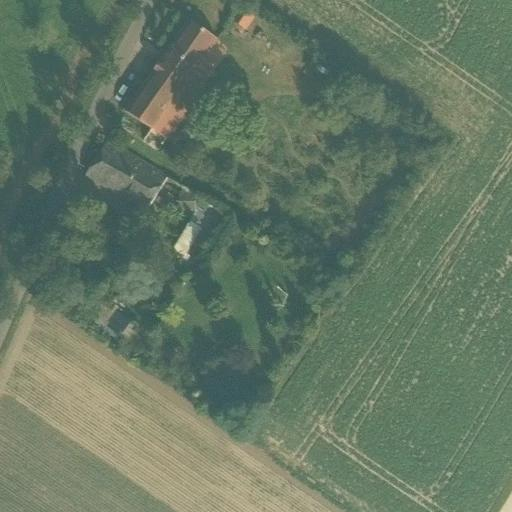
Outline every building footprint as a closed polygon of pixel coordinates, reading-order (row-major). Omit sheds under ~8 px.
[(245,30),(253,19),(243,12),(235,23),(245,30)] [(189,82),(218,41),(190,22),(124,115),(152,135),(145,144),(158,153),(201,91),(189,82)] [(167,180),(107,142),(85,176),(144,214),(167,180)] [(195,199),(179,198),(178,214),(195,214),(195,199)] [(191,222),(177,251),(188,256),(201,227),(191,222)]
